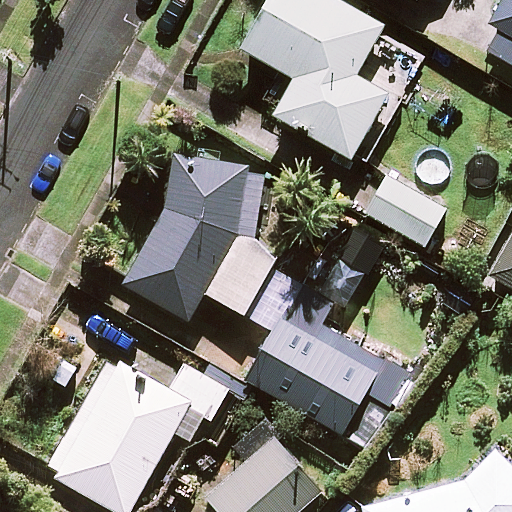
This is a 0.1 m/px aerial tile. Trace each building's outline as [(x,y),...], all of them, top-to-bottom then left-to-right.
[(382,30),(328,0),(269,0),(241,52),(295,82),(274,119),(351,162),(386,99),(354,81),(382,30)] [(511,0),(505,0),(478,49),(511,67),(511,0)] [(263,166),(172,158),(168,204),(124,289),(189,323),(203,296),(245,318),(277,257),(256,245),(263,166)] [(446,213),(389,176),(366,213),(422,250),(446,213)] [(511,240),(490,281),(511,292),(511,240)] [(315,324),(289,309),(248,384),(342,436),(376,374),(308,337),(315,324)] [(228,391),(125,333),(45,474),(112,511),(129,511),(189,408),(211,421),(228,391)] [(302,511),(322,491),(271,442),(242,472),(235,466),(202,500),(214,511),(302,511)] [(511,511),(511,453),(487,460),(463,484),(363,511),(511,511)]
